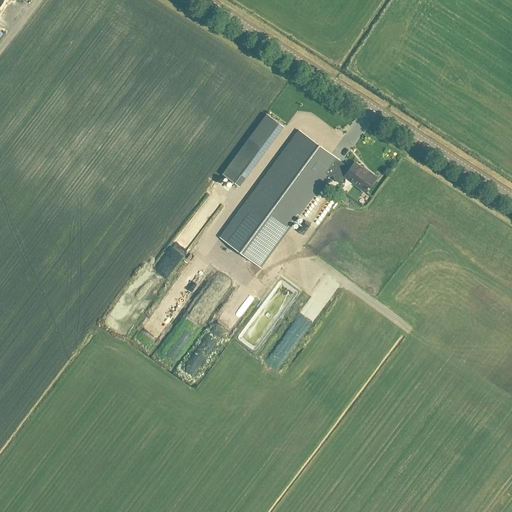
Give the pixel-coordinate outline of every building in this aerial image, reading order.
[(261,122),(224,171),(241,184),(284,126),(276,120),(269,129),(261,122)] [(340,184),(345,176),(346,177),(345,179),(366,194),(376,179),(366,172),(366,171),(354,163),(350,169),(339,161),(340,161),(299,130),(251,194),(220,238),(261,268),(292,225),(329,176),(340,184)] [(321,227),(339,200),(334,196),(316,224),(321,227)] [(303,235),(311,225),(306,221),(299,231),(303,235)] [(175,246),(152,269),(162,279),(185,257),(175,246)] [(257,351),(299,293),(282,281),(240,339),(257,351)] [(168,304),(181,311),(187,300),(175,293),(168,304)] [(166,324),(178,314),(170,305),(158,314),(166,324)] [(296,319),(268,360),(277,366),(306,325),(296,319)]
